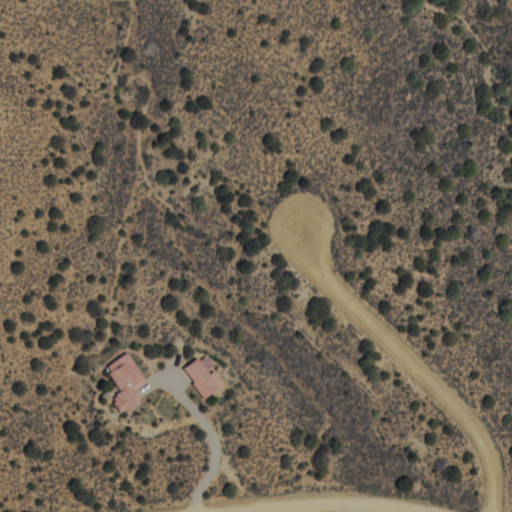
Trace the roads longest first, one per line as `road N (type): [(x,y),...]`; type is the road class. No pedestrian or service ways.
road 1 (residential): [(493,511),(492,458),(481,436),(320,270),(303,227)]
road 2 (residential): [(433,511),(352,499),(230,511)]
